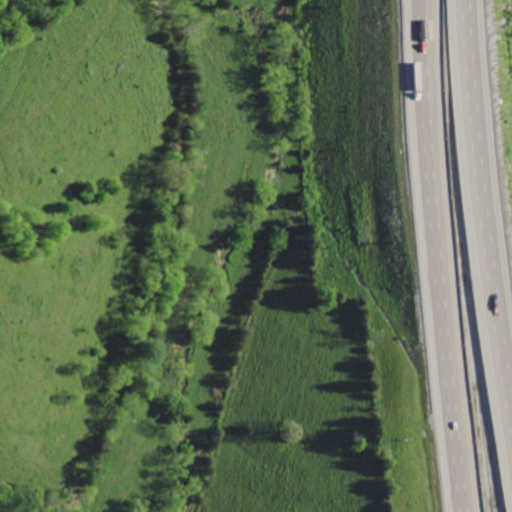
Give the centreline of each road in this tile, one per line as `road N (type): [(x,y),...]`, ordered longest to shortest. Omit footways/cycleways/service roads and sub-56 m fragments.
road 1 (track): [(70,511),(78,478),(140,349),(161,275),(188,108),(183,45),(162,0)]
road 2 (motorway): [(415,0),(461,511)]
road 3 (motorway): [(511,411),(481,194),(466,0)]
